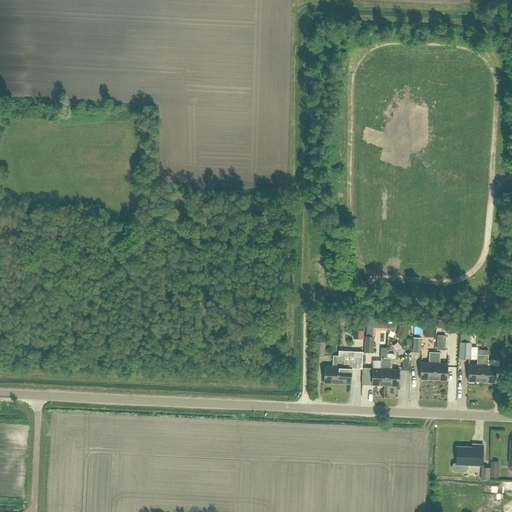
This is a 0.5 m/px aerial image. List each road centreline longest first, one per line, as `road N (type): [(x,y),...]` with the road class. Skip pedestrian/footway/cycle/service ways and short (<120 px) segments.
road 1 (unclassified): [(511,419),(0,395)]
road 2 (track): [(304,408),(306,247)]
